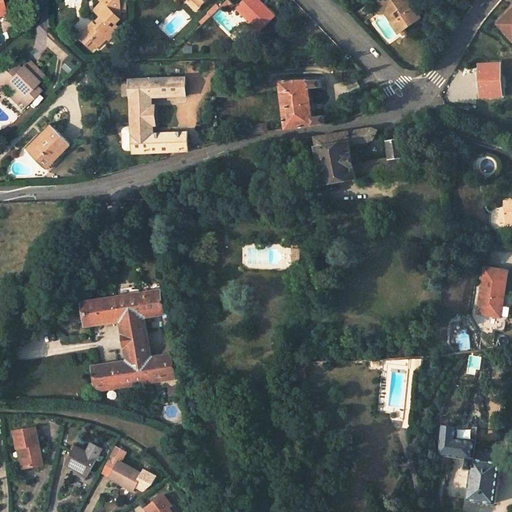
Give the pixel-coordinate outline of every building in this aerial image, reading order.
[(104,20),(107,23),(100,30),(97,27),(93,24),(80,38),(90,48),(95,42),(99,46),(100,47),(107,39),(109,41),(120,30),(116,25),(120,20),(118,19),(121,16),(120,2),(118,0),(99,0),(100,0),(103,4),(95,12),(104,20)] [(191,0),(191,1),(188,3),(197,12),(201,7),(194,0),(191,0)] [(229,0),(226,3),(229,5),(233,9),(236,7),(229,0)] [(264,5),(258,0),(246,0),(237,9),(260,32),(273,19),(261,8),(264,5)] [(378,0),(379,5),(384,4),(384,14),(393,13),(398,21),(394,24),(400,34),(401,33),(402,35),(404,34),(403,32),(421,18),(408,0),(378,0)] [(511,8),(496,24),(511,40),(511,8)] [(482,23),(490,28),(494,23),(486,17),(484,20),(482,23)] [(97,27),(100,30),(107,23),(104,20),(97,27)] [(99,46),(95,42),(90,48),(94,51),(99,46)] [(35,86),(44,78),(27,61),(20,69),(17,71),(10,64),(0,74),(0,86),(1,88),(6,83),(14,90),(9,95),(18,104),(20,102),(25,107),(40,92),(35,86)] [(232,79),(231,61),(216,61),(217,80),(232,79)] [(13,62),(10,64),(17,71),(20,69),(13,62)] [(481,97),(502,96),(501,63),(480,64),(481,97)] [(187,97),(186,79),(131,82),(131,97),(131,107),(132,135),(133,151),(133,153),(189,151),(188,134),(153,136),(152,98),(187,97)] [(321,81),(282,83),(287,130),(326,124),(326,117),(314,118),(311,90),(322,88),(321,81)] [(131,82),(121,82),(122,98),(131,97),(131,82)] [(131,107),(121,108),(123,151),(133,151),(132,135),(131,107)] [(269,133),(268,124),(249,126),(250,136),(269,133)] [(65,152),(71,145),(53,126),(44,135),(47,137),(31,154),(46,170),(55,161),(54,161),(64,151),(65,152)] [(316,138),(324,184),(387,172),(385,160),(356,165),(352,145),(370,141),(374,139),(377,131),(373,129),(348,133),(316,138)] [(28,151),(31,154),(47,137),(44,135),(28,151)] [(400,141),(389,143),(390,159),(403,157),(400,141)] [(387,172),(388,177),(406,174),(403,157),(390,159),(385,160),(387,172)] [(296,261),(297,249),(290,248),(289,261),(296,261)] [(508,272),(485,268),(478,313),(499,316),(502,292),(505,293),(508,272)] [(162,292),(86,305),(89,324),(123,318),(130,363),(96,369),(99,389),(175,377),(172,357),(150,360),(143,315),(166,312),(162,292)] [(172,317),(164,319),(165,327),(173,326),(172,317)] [(178,356),(183,355),(181,337),(175,337),(176,341),(178,353),(178,356)] [(176,341),(168,342),(170,354),(178,353),(176,341)] [(417,358),(415,370),(423,370),(424,358),(417,358)] [(304,366),(291,365),(290,378),(303,378),(304,366)] [(456,429),(441,427),(437,471),(444,472),(445,455),(451,456),(467,458),(466,469),(473,470),(469,499),(495,503),(501,464),(475,460),(477,442),(476,441),(478,428),(456,425),(456,429)] [(43,466),(36,428),(15,431),(18,448),(23,447),(24,452),(23,453),(25,468),(43,466)] [(87,477),(98,458),(102,452),(100,447),(92,443),(88,452),(76,446),(66,465),(87,477)] [(118,446),(112,456),(122,462),(127,452),(118,446)] [(122,462),(112,456),(103,472),(111,477),(110,478),(134,491),(136,486),(143,473),(122,462)] [(143,473),(136,486),(144,490),(152,484),(157,476),(145,470),(143,473)] [(176,511),(164,495),(146,508),(149,511),(176,511)]
